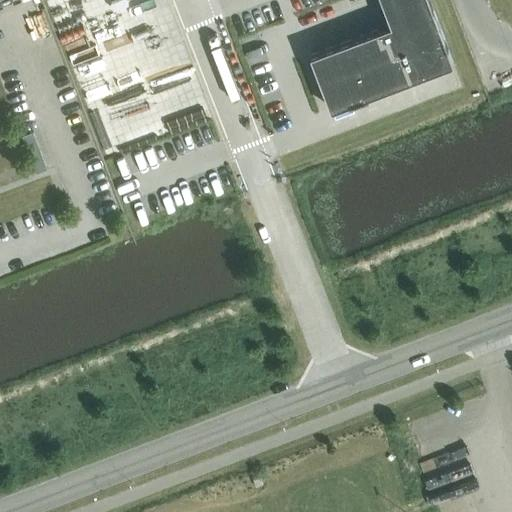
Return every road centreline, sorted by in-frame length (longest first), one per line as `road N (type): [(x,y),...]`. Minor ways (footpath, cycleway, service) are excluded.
road 1 (unclassified): [(343,385),(199,0)]
road 2 (unclassified): [(343,385),(11,511)]
road 3 (unknown): [(0,254),(66,228),(83,206),(23,30),(0,8)]
road 4 (unclassified): [(511,320),(343,385)]
